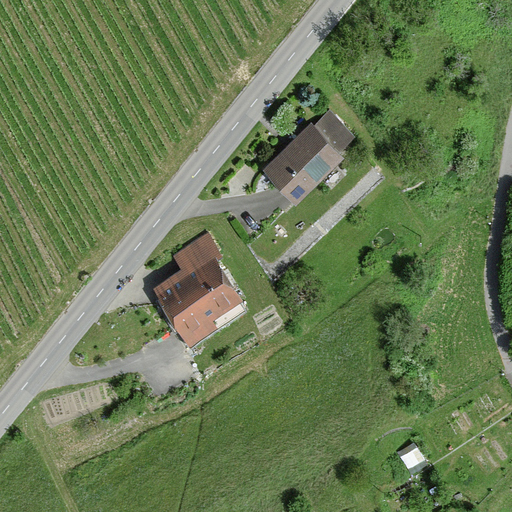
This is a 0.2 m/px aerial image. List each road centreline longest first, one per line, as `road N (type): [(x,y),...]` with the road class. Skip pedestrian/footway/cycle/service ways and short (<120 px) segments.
road 1 (tertiary): [(336,0),(0,413)]
road 2 (residential): [(511,126),(491,294),(511,368)]
